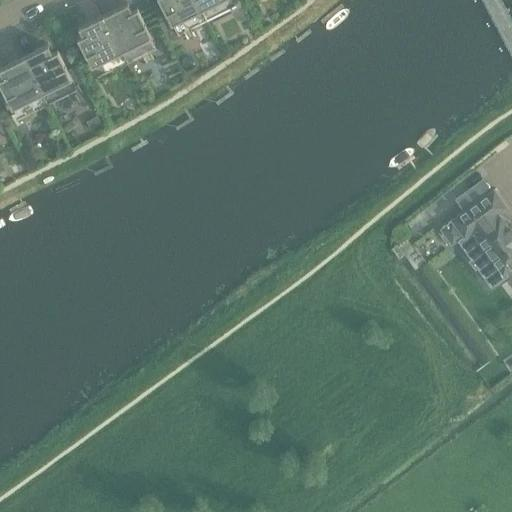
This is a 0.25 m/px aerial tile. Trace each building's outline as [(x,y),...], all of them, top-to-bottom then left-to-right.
[(201,10),(196,0),(159,0),(171,24),(201,10)] [(220,0),(196,0),(201,10),(220,0)] [(151,37),(138,12),(133,14),(129,5),(104,17),(121,52),(151,37)] [(121,52),(104,17),(80,29),(84,39),(79,41),(92,66),(121,52)] [(71,79),(59,54),(54,56),(49,47),(24,59),(41,93),(71,79)] [(41,93),(24,59),(0,71),(5,81),(0,82),(0,84),(12,108),(41,93)] [(452,220),(440,229),(443,233),(441,235),(447,243),(449,241),(452,245),(459,240),(464,236),(474,229),(476,232),(475,233),(484,246),(481,249),(490,262),(494,259),(503,272),(504,272),(511,265),(511,229),(511,227),(509,229),(500,216),(498,217),(496,214),(506,206),(494,190),(452,220)]
